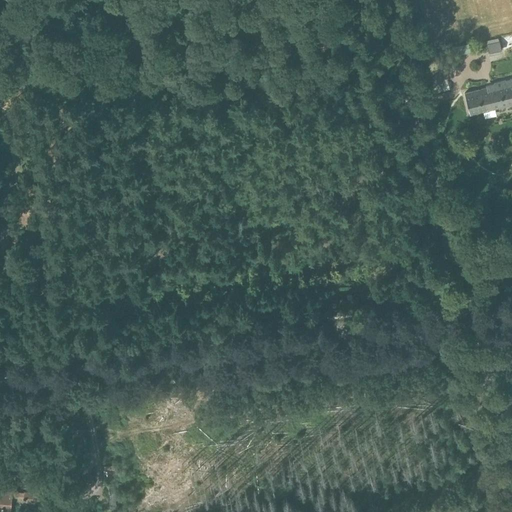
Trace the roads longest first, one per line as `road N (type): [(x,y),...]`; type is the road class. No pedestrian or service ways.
road 1 (track): [(0,376),(511,302)]
road 2 (track): [(384,0),(450,243)]
road 3 (track): [(450,243),(511,479)]
